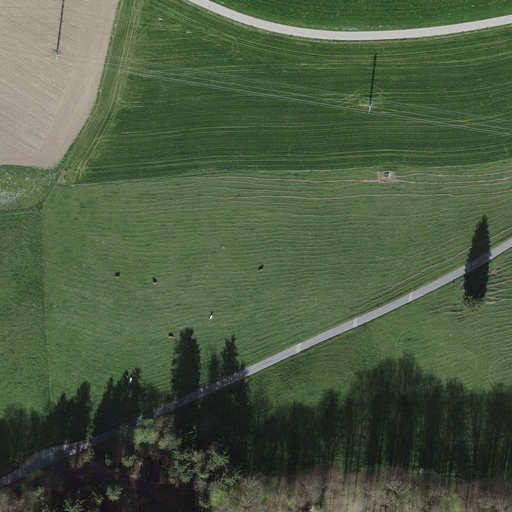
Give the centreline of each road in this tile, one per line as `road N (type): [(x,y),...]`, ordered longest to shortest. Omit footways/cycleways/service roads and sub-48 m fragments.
road 1 (unclassified): [(0,483),(410,297),(511,242)]
road 2 (track): [(15,475),(58,468),(176,486),(271,486),(318,475),(396,487),(511,488)]
road 3 (unclassified): [(196,0),(253,23),(332,38),(511,21)]
